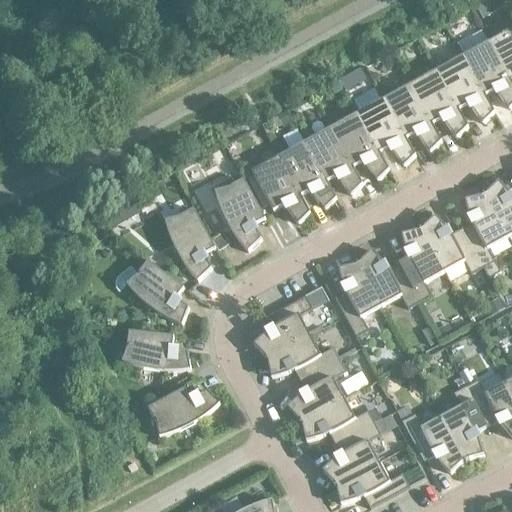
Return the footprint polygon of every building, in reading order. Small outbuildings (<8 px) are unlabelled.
[(483,12),(475,16),(480,24),(487,20),(483,12)] [(511,32),(490,44),(511,84),(511,32)] [(511,110),(511,84),(490,44),(464,59),(495,116),(496,116),(486,98),(496,93),(498,96),(502,102),(505,106),(510,112),(511,110)] [(495,116),(464,59),(437,73),(469,131),(469,130),(460,112),(470,107),(472,111),(476,116),(479,121),(484,127),(495,116)] [(361,71),(352,76),(358,86),(366,82),(361,71)] [(469,131),(437,73),(411,88),(442,145),(443,144),(433,127),(443,121),(445,125),(449,131),(452,135),(457,141),(469,131)] [(442,145),(411,88),(385,102),(406,142),(417,136),(419,139),(423,145),(426,150),(431,156),(442,145)] [(406,142),(385,102),(358,116),(390,174),(390,173),(381,156),(391,150),(393,154),(397,160),(400,164),(405,170),(417,159),(406,142)] [(288,113),(277,119),(283,129),(294,124),(288,113)] [(390,174),(358,116),(332,131),(363,188),(364,187),(354,170),(364,165),(366,168),(370,174),(374,178),(379,184),(390,174)] [(363,188),(332,131),(306,145),(337,202),(338,202),(328,184),(338,179),(340,183),(344,188),(347,193),(352,199),(363,188)] [(337,202),(306,145),(280,160),(311,217),(311,216),(302,199),(312,193),(314,197),(318,203),(321,207),(326,213),(337,202)] [(311,217),(280,160),(252,174),(274,214),(285,208),(287,212),(290,216),(294,221),(300,228),(311,217)] [(255,228),(267,222),(245,182),(232,191),(216,194),(218,203),(219,207),(221,211),(224,219),(228,227),(232,234),(235,238),(237,241),(243,248),(246,252),(249,255),(263,242),(255,228)] [(488,195),(485,197),(508,241),(511,238),(511,198),(499,184),(488,195)] [(508,241),(485,197),(481,199),(466,203),(468,212),(471,222),(473,226),(462,232),(484,271),(490,281),(502,275),(489,251),(508,241)] [(205,258),(217,252),(195,212),(182,220),(166,224),(168,232),(169,236),(171,241),(174,248),(178,256),(182,263),(185,267),(187,271),(193,278),(196,281),(199,285),(213,272),(205,258)] [(119,215),(102,219),(106,232),(122,228),(119,215)] [(425,230),(421,232),(445,275),(465,265),(472,278),(484,271),(462,232),(451,238),(449,234),(442,225),(436,219),(425,230)] [(445,275),(421,232),(418,234),(403,237),(405,246),(408,256),(410,260),(399,266),(421,306),(433,299),(426,286),(445,275)] [(224,236),(213,242),(220,253),(230,246),(224,236)] [(362,264),(358,266),(382,310),(402,299),(409,312),(421,306),(399,266),(388,272),(386,268),(379,260),(373,253),(362,264)] [(149,265),(140,278),(135,271),(123,281),(121,283),(120,286),(120,289),(120,292),(122,295),(123,297),(130,291),(133,294),(139,301),(146,307),(152,312),(156,315),(160,317),(168,322),(175,325),(183,329),(190,311),(177,302),(185,291),(149,265)] [(382,310),(358,266),(355,268),(340,272),(342,281),(345,291),(347,295),(335,301),(357,341),(370,334),(363,321),(382,310)] [(313,311),(306,299),(267,320),(273,332),(269,334),(261,341),(254,347),(265,358),(267,362),(311,338),(300,319),(313,311)] [(498,301),(487,307),(493,317),(504,311),(498,301)] [(448,326),(438,332),(443,342),(454,336),(448,326)] [(429,330),(422,334),(430,349),(437,345),(429,330)] [(173,353),(175,340),(130,335),(129,350),(123,365),(131,368),(140,371),(148,372),(157,374),(166,375),(175,375),(184,374),(192,373),(189,354),(173,353)] [(321,358),(311,338),(267,362),(269,365),(273,381),(281,378),(292,375),(296,373),(302,384),(341,362),(334,350),(321,358)] [(348,375),(341,362),(302,384),(308,395),(304,397),(295,404),(289,410),(300,422),(302,425),(345,401),(335,382),(348,375)] [(468,371),(460,376),(468,389),(476,385),(468,371)] [(468,389),(467,390),(489,429),(499,423),(501,427),(506,433),(511,438),(511,439),(511,397),(506,386),(486,396),(479,383),(476,385),(468,389)] [(182,384),(176,387),(179,393),(185,390),(182,384)] [(188,390),(148,411),(157,425),(160,440),(168,438),(173,437),(177,435),(185,432),(193,428),(201,424),(208,418),(215,413),(221,407),(208,394),(194,401),(188,390)] [(489,429),(467,390),(455,396),(462,410),(442,420),(466,464),(470,462),(485,458),(483,450),(480,439),(478,435),(489,429)] [(345,401),(302,425),(304,429),(307,444),(326,438),(330,436),(336,447),(352,438),(380,423),(373,411),(356,421),(345,401)] [(407,409),(397,415),(402,425),(403,425),(413,420),(407,409)] [(413,420),(403,425),(425,464),(436,458),(438,462),(446,471),(452,477),(463,466),(466,464),(442,420),(423,431),(416,418),(413,420)] [(338,460),(323,473),(334,485),(336,488),(380,464),(369,445),(395,431),(389,419),(352,438),(336,447),(342,458),(338,460)] [(391,484),(380,464),(336,488),(338,492),(342,507),(348,505),(356,503),(361,501),(365,500),(371,511),(411,490),(404,477),(391,484)] [(275,511),(274,503),(269,504),(265,506),(260,507),(256,508),(248,511),(275,511)]
